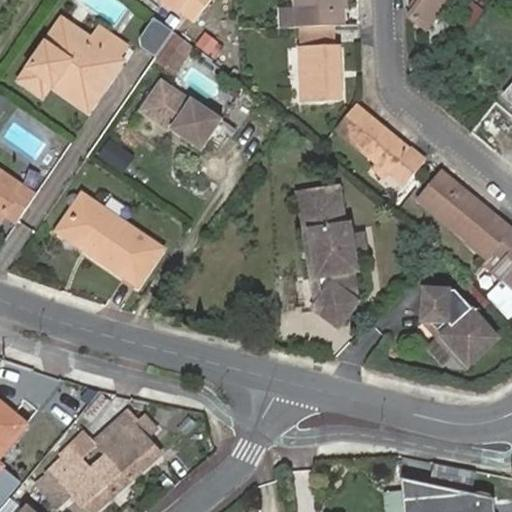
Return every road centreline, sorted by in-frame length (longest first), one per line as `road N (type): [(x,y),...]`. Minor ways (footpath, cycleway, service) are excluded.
road 1 (residential): [(297,385),(0,297)]
road 2 (residential): [(387,0),(393,87),(511,188)]
road 3 (residential): [(511,413),(457,425),(297,385)]
road 4 (residential): [(188,511),(250,451),(297,385)]
